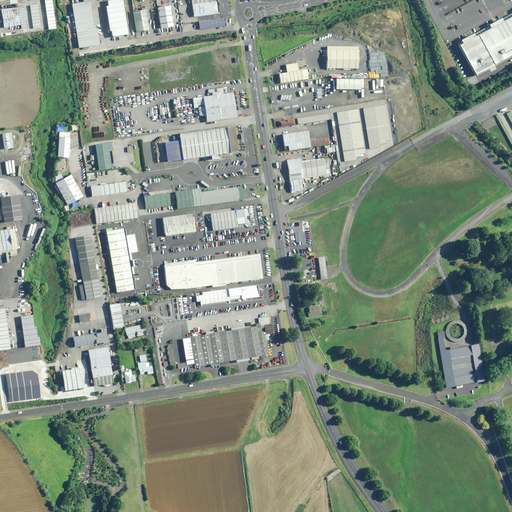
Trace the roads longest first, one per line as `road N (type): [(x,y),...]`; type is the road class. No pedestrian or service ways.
road 1 (secondary): [(306,367),(250,43)]
road 2 (tertiary): [(306,367),(0,416)]
road 3 (secondary): [(381,511),(345,464),(306,367)]
road 4 (track): [(105,400),(106,412),(88,417),(85,428),(121,477),(106,511)]
